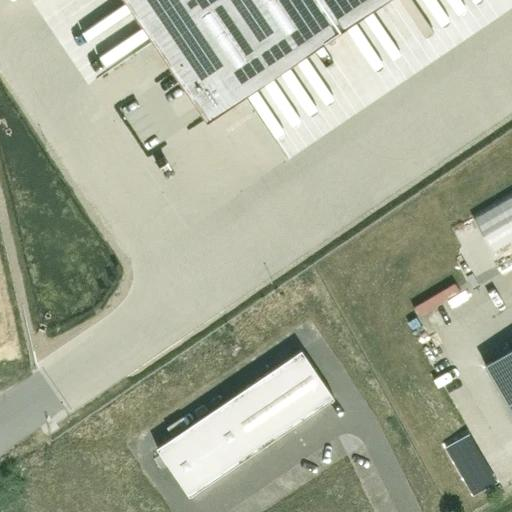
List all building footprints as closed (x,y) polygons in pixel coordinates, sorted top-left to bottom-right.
[(122,0),(208,125),(392,0),(122,0)] [(511,192),(476,214),(498,252),(511,243),(511,192)] [(302,348),(157,445),(189,491),(333,395),(302,348)] [(511,349),(487,364),(511,408),(511,349)] [(32,389),(0,406),(0,421),(39,402),(32,389)]
